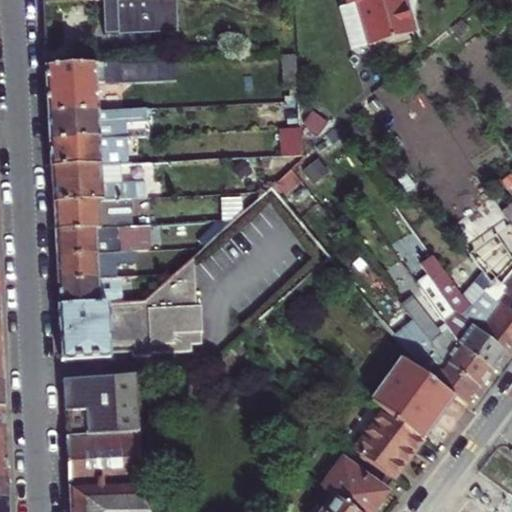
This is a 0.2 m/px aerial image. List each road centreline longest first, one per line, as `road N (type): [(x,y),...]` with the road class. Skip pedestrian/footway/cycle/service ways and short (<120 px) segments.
road 1 (residential): [(14,0),(41,511)]
road 2 (residential): [(511,396),(424,511)]
